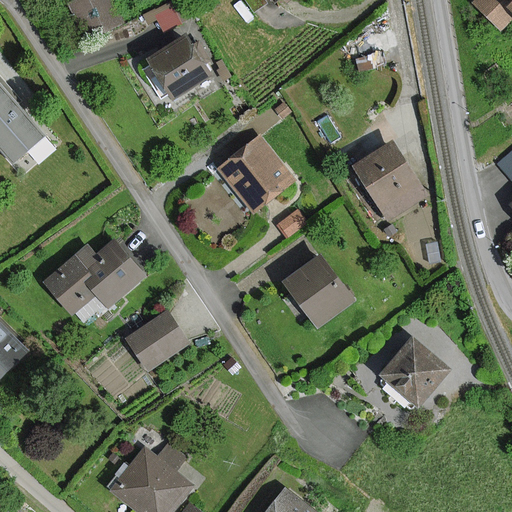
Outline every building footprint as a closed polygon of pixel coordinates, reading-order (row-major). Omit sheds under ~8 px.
[(114,0),(76,0),(72,3),(93,41),(126,24),(114,0)] [(511,0),(483,0),(478,6),(508,34),(511,30),(511,0)] [(192,38),(153,64),(179,103),(217,78),(192,38)] [(0,82),(0,147),(14,164),(46,137),(0,82)] [(262,137),(221,168),(254,211),(295,179),(262,137)] [(396,141),(356,168),(392,222),(432,194),(396,141)] [(511,145),(499,158),(511,172),(511,145)] [(118,240),(98,257),(90,247),(47,282),(73,314),(100,293),(110,306),(146,276),(118,240)] [(324,256),(288,282),(319,326),(355,300),(324,256)] [(169,312),(131,337),(152,368),(190,343),(169,312)] [(0,325),(0,375),(25,351),(0,325)] [(417,339),(385,376),(423,408),(455,371),(417,339)] [(144,447),(111,494),(138,511),(181,511),(200,486),(144,447)] [(315,511),(287,489),(269,511),(315,511)]
